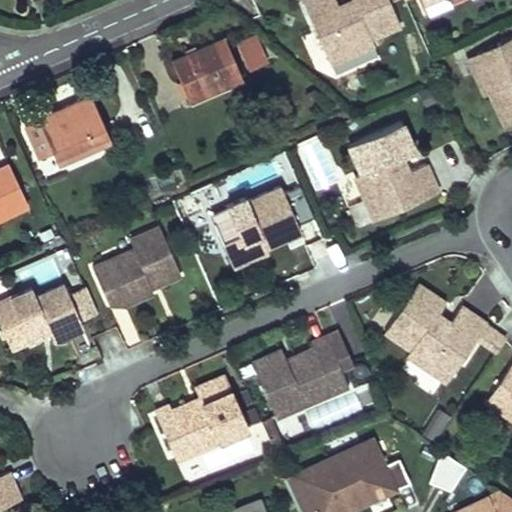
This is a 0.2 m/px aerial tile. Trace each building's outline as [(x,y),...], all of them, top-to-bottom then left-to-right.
[(301,0),(330,62),(373,43),(371,37),(400,24),(389,1),(391,0),(352,0),(354,5),(341,11),(338,4),(336,0),(301,0)] [(352,0),(348,0),(338,4),(341,11),(354,5),(352,0)] [(452,5),(449,0),(422,0),(424,3),(429,15),(452,5)] [(489,91),(504,125),(511,120),(511,34),(474,52),(481,68),(474,72),(484,94),(489,91)] [(171,59),(188,99),(241,75),(224,36),(197,47),(171,59)] [(239,44),(249,67),(265,60),(255,36),(239,44)] [(474,52),(466,56),(474,72),(481,68),(474,52)] [(37,117),(38,119),(25,125),(39,157),(52,151),(57,164),(110,140),(90,94),(62,106),(37,117)] [(354,176),(374,220),(427,196),(438,191),(425,163),(407,171),(400,174),(394,160),(401,157),(414,151),(401,121),(348,144),(361,173),(354,176)] [(394,160),(400,174),(407,171),(401,157),(394,160)] [(9,163),(0,167),(0,182),(1,184),(15,177),(9,163)] [(0,216),(28,203),(15,177),(1,184),(0,182),(0,216)] [(212,220),(228,255),(254,243),(251,237),(260,233),(263,239),(266,246),(300,230),(280,185),(247,199),(246,196),(225,205),(229,213),(212,220)] [(209,212),(212,220),(229,213),(225,205),(209,212)] [(180,273),(159,225),(129,239),(133,248),(119,254),(122,262),(106,269),(103,261),(92,266),(108,303),(121,297),(124,304),(153,291),(151,287),(148,280),(159,275),(162,282),(180,273)] [(251,237),(254,243),(263,239),(260,233),(251,237)] [(119,254),(103,261),(106,269),(122,262),(119,254)] [(159,275),(148,280),(151,287),(162,282),(159,275)] [(67,291),(63,282),(35,295),(31,286),(9,296),(13,305),(0,310),(0,325),(10,348),(38,335),(35,329),(46,324),(49,331),(53,339),(63,334),(82,326),(79,319),(96,312),(84,284),(67,291)] [(407,354),(446,381),(486,323),(474,315),(460,305),(449,322),(445,328),(432,320),(436,314),(445,302),(417,283),(385,330),(411,348),(407,354)] [(9,296),(0,299),(0,310),(13,305),(9,296)] [(112,311),(129,343),(139,338),(122,306),(112,311)] [(436,314),(432,320),(445,328),(449,322),(436,314)] [(35,329),(38,335),(49,331),(46,324),(35,329)] [(276,416),(325,395),(330,381),(343,375),(340,367),(352,361),(339,331),(326,336),(311,342),(313,347),(303,352),(299,362),(289,366),(286,359),(281,349),(252,362),(276,416)] [(303,352),(286,359),(289,366),(299,362),(303,352)] [(503,398),(505,414),(511,418),(511,359),(491,390),(503,398)] [(185,444),(199,450),(248,428),(225,374),(195,386),(199,397),(202,404),(192,408),(182,404),(172,409),(170,404),(155,411),(172,450),(185,444)] [(330,381),(325,395),(348,385),(343,375),(330,381)] [(491,390),(485,399),(505,414),(503,398),(491,390)] [(199,397),(182,404),(192,408),(202,404),(199,397)] [(436,405),(420,432),(435,441),(451,414),(436,405)] [(368,424),(282,467),(304,511),(333,511),(396,484),(368,424)] [(185,444),(172,450),(176,460),(199,450),(185,444)] [(451,493),(465,464),(440,452),(426,481),(451,493)] [(0,507),(20,499),(11,477),(8,470),(0,473),(0,507)] [(511,511),(511,490),(505,485),(450,502),(454,511),(511,511)] [(265,511),(260,498),(223,511),(265,511)]
